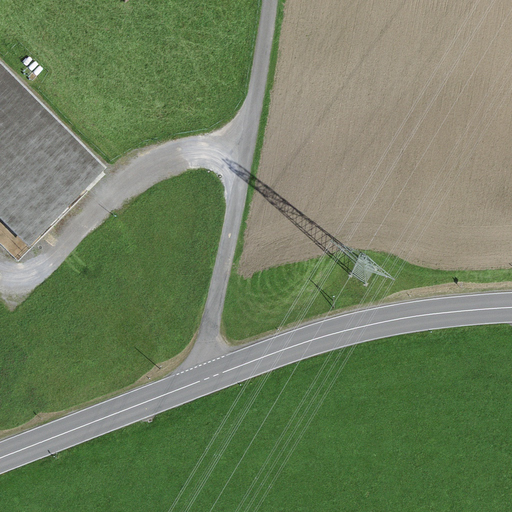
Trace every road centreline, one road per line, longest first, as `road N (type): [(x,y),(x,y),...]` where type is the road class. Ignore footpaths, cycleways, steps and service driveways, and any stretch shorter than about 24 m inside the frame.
road 1 (unclassified): [(269,0),(198,380)]
road 2 (primary): [(511,308),(349,328),(198,380)]
road 3 (track): [(0,276),(25,282),(141,167),(201,149),(243,159)]
road 4 (primary): [(198,380),(0,456)]
